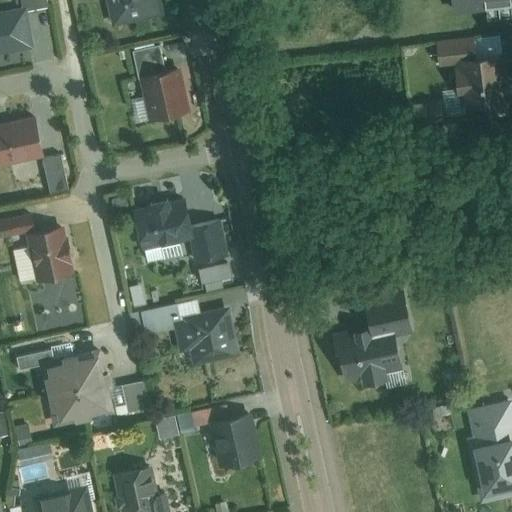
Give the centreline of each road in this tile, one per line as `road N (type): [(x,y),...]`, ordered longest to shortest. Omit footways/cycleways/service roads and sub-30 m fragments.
road 1 (residential): [(236,151),(318,511)]
road 2 (residential): [(236,151),(118,172),(98,167),(63,83),(0,89)]
road 3 (residential): [(204,0),(236,151)]
